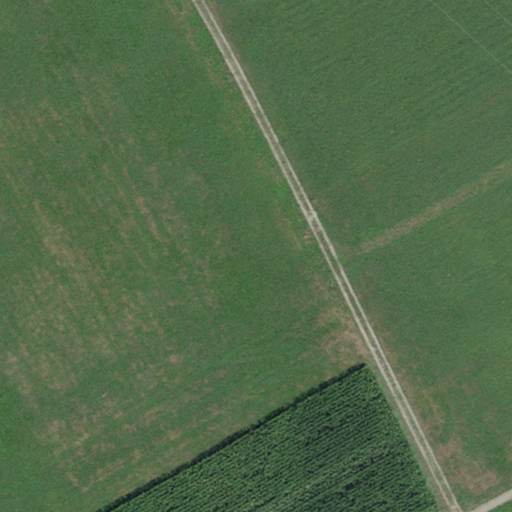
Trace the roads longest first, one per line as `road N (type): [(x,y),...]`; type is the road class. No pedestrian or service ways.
road 1 (track): [(199,0),(456,511)]
road 2 (track): [(511,166),(334,268)]
